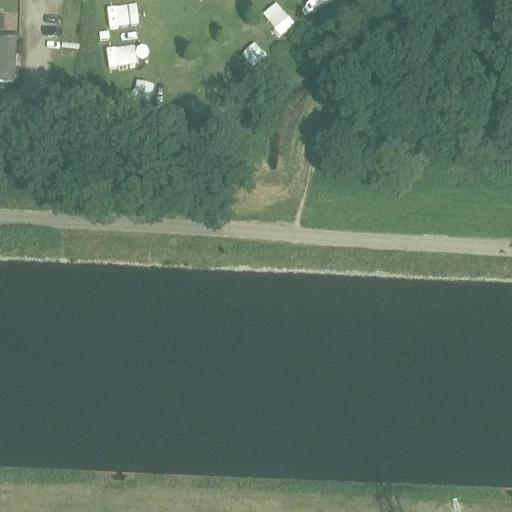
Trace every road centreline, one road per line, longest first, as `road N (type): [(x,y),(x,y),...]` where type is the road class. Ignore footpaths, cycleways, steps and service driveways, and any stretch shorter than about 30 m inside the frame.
road 1 (unclassified): [(511,245),(0,219)]
road 2 (track): [(234,0),(161,53),(159,0)]
